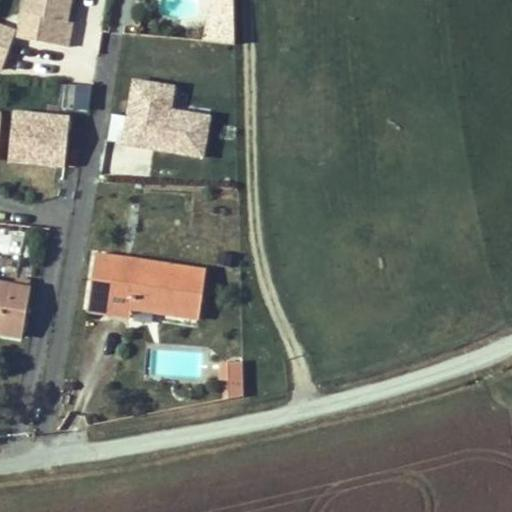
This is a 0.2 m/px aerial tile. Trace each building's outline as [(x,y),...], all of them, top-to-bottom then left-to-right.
[(67,21),(71,0),(25,0),(19,39),(68,48),(73,23),(67,21)] [(235,44),(233,0),(216,0),(209,29),(207,28),(206,35),(204,41),(235,44)] [(0,47),(10,51),(16,32),(0,26),(0,47)] [(0,69),(3,70),(10,51),(0,47),(0,69)] [(177,80),(179,56),(158,54),(156,78),(177,80)] [(173,110),(177,85),(132,79),(127,116),(116,114),(107,174),(149,180),(153,153),(205,160),(212,115),(173,110)] [(61,85),(60,109),(90,110),(91,86),(61,85)] [(67,169),(70,115),(12,113),(9,166),(67,169)] [(20,258),(23,236),(12,234),(9,256),(20,258)] [(200,319),(207,271),(96,254),(87,311),(131,318),(133,310),(134,302),(161,306),(160,313),(200,319)] [(0,333),(23,337),(31,290),(29,290),(30,282),(17,280),(16,287),(0,284),(0,333)] [(160,313),(161,306),(134,302),(133,310),(160,313)] [(244,379),(243,362),(227,363),(221,363),(222,381),(228,380),(228,379),(244,379)] [(244,396),(244,379),(228,379),(228,380),(229,399),(244,396)]
